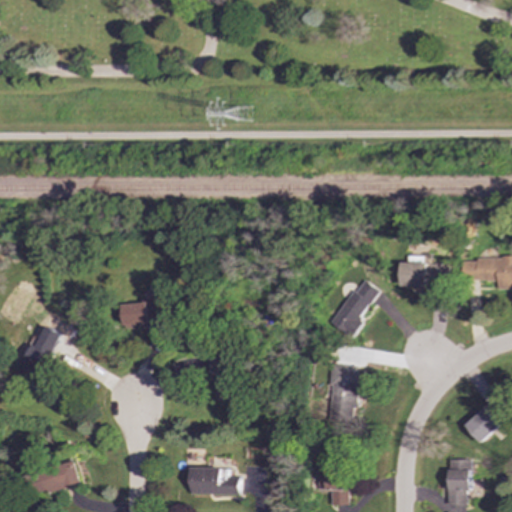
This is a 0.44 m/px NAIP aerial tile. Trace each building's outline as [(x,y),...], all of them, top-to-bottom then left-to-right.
[(511,289),(511,256),(458,258),(459,282),(497,281),(497,289),(511,289)] [(401,262),(401,286),(431,286),(431,292),(444,292),(445,263),(401,262)] [(330,324),(351,338),(363,321),(359,319),(379,289),(362,277),(330,324)] [(124,327),(167,326),(166,297),(146,297),(146,303),(123,304),(124,327)] [(20,375),(40,385),(60,340),(40,331),(20,375)] [(211,358),(212,400),(236,400),(234,358),(211,358)] [(358,387),(356,387),(357,366),(345,366),(345,363),(332,362),(329,422),(357,423),(358,387)] [(467,424),(479,441),(511,416),(511,414),(500,399),(467,424)] [(448,504),(467,504),(466,490),(471,490),(471,460),(448,460),(448,504)] [(349,505),(349,469),(338,469),(338,462),(326,461),(326,477),(309,476),(309,489),(331,490),(331,505),(349,505)] [(79,485),(73,462),(32,473),(37,495),(79,485)] [(239,495),(239,477),(226,476),(226,468),(190,467),(190,494),(239,495)]
